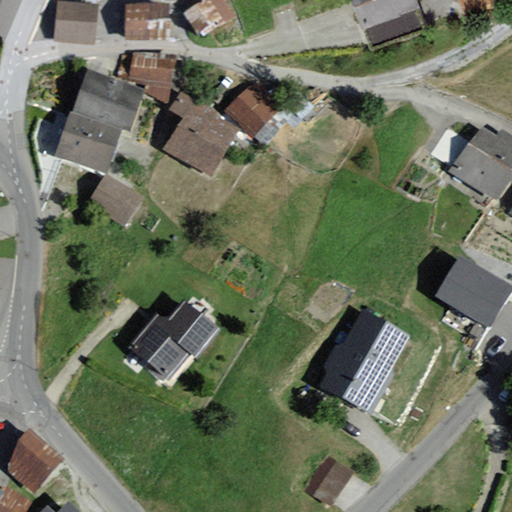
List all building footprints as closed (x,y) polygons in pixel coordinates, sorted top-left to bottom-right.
[(230,16),(220,0),(208,0),(187,13),(200,34),(230,16)] [(415,0),(355,0),(372,46),(425,27),(415,0)] [(93,41),(96,5),(59,2),(56,38),(93,41)] [(167,6),(127,5),(127,34),(166,35),(167,6)] [(182,62),(125,59),(119,81),(153,89),(152,101),(174,108),(182,62)] [(93,73),(76,118),(128,137),(137,139),(150,95),(93,73)] [(259,85),(228,115),(258,142),(289,111),(259,85)] [(188,124),(168,154),(219,184),(242,134),(184,99),(175,116),(188,124)] [(128,137),(76,118),(62,160),(114,182),(128,154),(128,137)] [(497,143),(484,133),(454,173),(494,203),(511,179),(511,144),(502,137),(497,143)] [(511,295),(511,293),(460,262),(436,300),(489,333),(511,295)] [(157,313),(126,351),(171,386),(193,358),(200,363),(224,332),(185,302),(169,322),(157,313)] [(416,339),(363,309),(341,348),(335,348),(323,372),(326,377),(320,388),(372,417),(416,339)] [(21,442),(7,471),(34,495),(67,463),(30,435),(21,442)] [(325,451),(307,490),(335,503),(353,464),(325,451)] [(0,496),(0,511),(28,511),(32,508),(4,489),(0,496)]
